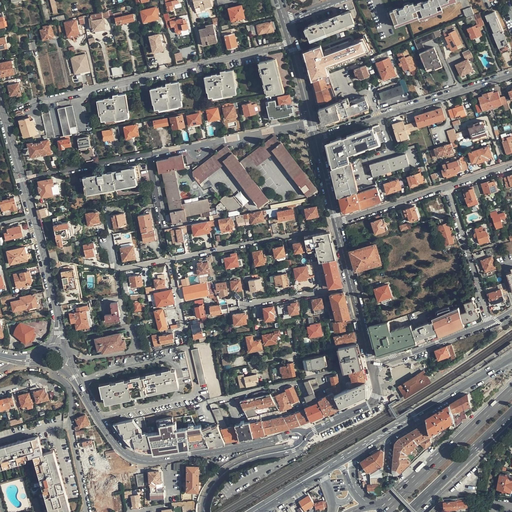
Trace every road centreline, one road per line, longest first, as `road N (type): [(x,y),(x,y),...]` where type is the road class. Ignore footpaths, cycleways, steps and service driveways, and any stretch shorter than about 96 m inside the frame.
road 1 (residential): [(76,381),(118,447),(140,460),(290,432),(304,437)]
road 2 (residential): [(51,99),(291,43)]
road 3 (residential): [(115,269),(336,224)]
road 4 (residential): [(511,75),(315,137)]
road 5 (primary): [(351,453),(511,356)]
road 6 (residential): [(311,122),(148,154)]
road 7 (residential): [(211,400),(371,363)]
road 8 (residential): [(53,367),(70,389),(84,511)]
road 9 (residential): [(448,186),(489,323)]
road 10 (secondary): [(304,437),(227,471),(210,487),(204,511)]
road 11 (primary): [(511,390),(416,481)]
road 12 (residential): [(371,365),(489,323)]
